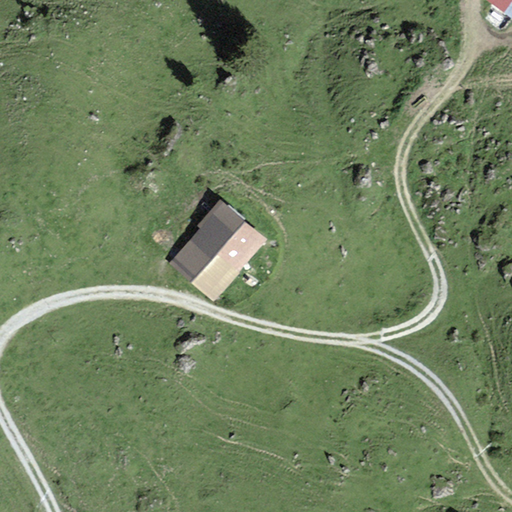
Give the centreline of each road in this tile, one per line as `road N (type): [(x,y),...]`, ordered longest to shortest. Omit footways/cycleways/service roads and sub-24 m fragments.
road 1 (track): [(444,95),(402,157),(404,195),(441,284),(415,327),(352,342),(138,292),(73,297),(16,324)]
road 2 (track): [(511,496),(434,382),(352,342)]
road 3 (track): [(0,402),(53,511)]
